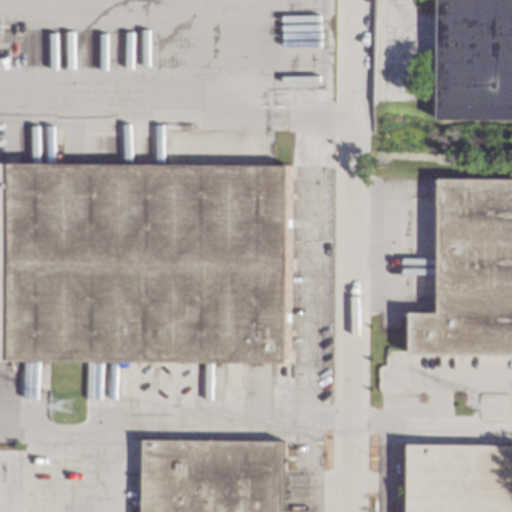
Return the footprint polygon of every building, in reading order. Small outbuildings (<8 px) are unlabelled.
[(293,0),(293,30),(273,30),(273,0),(293,0)] [(511,118),(442,118),(442,0),(511,0),(511,118)] [(0,359),(0,163),(291,166),(288,362),(0,359)] [(441,178),(511,179),(511,355),(411,354),(411,312),(440,312),(441,178)] [(286,511),(147,511),(148,438),(287,439),(286,511)] [(511,511),(409,511),(410,442),(511,442),(511,511)]
